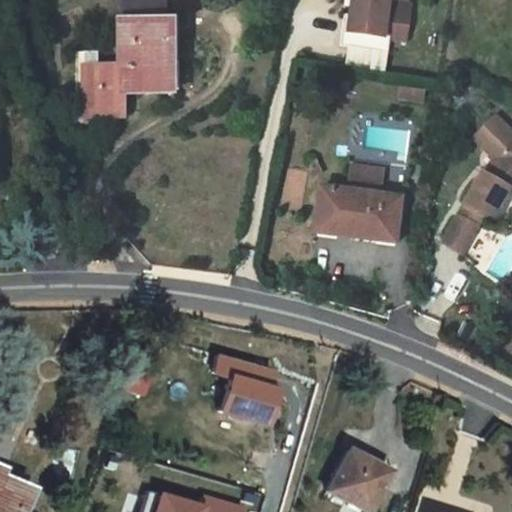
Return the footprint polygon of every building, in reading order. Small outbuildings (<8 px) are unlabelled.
[(119,0),(120,20),(164,20),(164,0),(119,0)] [(405,0),(368,0),(367,15),(353,13),(346,32),(366,34),(370,34),(369,50),(365,50),(361,49),(358,82),(406,86),(408,71),(423,73),(426,43),(405,41),(405,35),(407,18),(403,19),(405,0)] [(368,0),(357,0),(353,13),(367,15),(368,0)] [(188,23),(141,24),(142,102),(106,103),(107,155),(148,154),(147,128),(191,127),(189,95),(202,95),(201,48),(189,49),(188,23)] [(397,89),(397,101),(423,101),(423,89),(397,89)] [(7,162),(0,162),(0,228),(12,228),(7,162)] [(381,187),(382,168),(346,165),(345,184),(381,187)] [(511,211),(502,221),(483,253),(501,263),(509,268),(511,263),(511,169),(494,187),(511,206),(511,211)] [(425,231),(369,224),(341,220),(336,263),(363,267),(420,274),(425,231)] [(501,263),(483,253),(478,263),(496,274),(501,263)] [(496,274),(478,263),(464,289),(482,300),(496,274)] [(217,374),(233,379),(222,414),(269,428),(280,393),(273,390),(278,374),(222,356),(217,374)] [(360,477),(342,511),(392,511),(400,496),(360,477)] [(245,511),(247,508),(208,496),(205,506),(151,489),(143,511),(245,511)] [(6,496),(0,493),(0,511),(28,511),(26,511),(30,502),(7,493),(6,496)]
